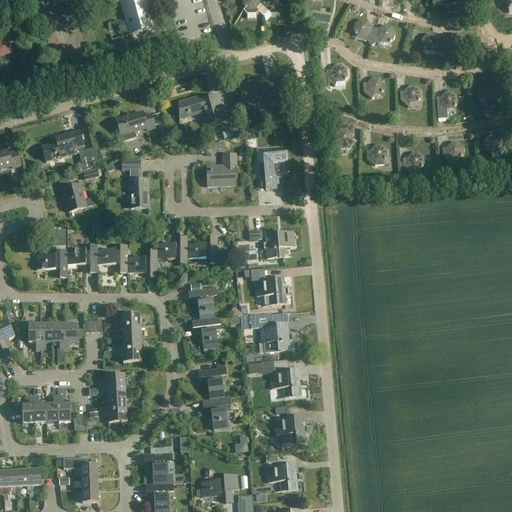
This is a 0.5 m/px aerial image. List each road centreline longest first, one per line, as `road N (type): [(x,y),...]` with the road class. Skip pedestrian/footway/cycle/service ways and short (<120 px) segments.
road 1 (residential): [(6,298),(147,297),(159,305),(171,386),(163,409),(124,451)]
road 2 (unclassified): [(338,511),(310,207)]
road 3 (unclassified): [(229,58),(0,123)]
road 4 (unclassified): [(310,207),(298,56),(280,45),(229,58)]
road 5 (residential): [(124,451),(15,447),(0,389)]
road 6 (residential): [(310,207),(187,210)]
